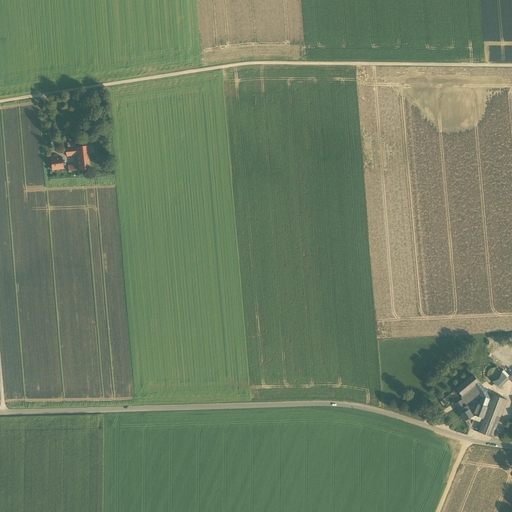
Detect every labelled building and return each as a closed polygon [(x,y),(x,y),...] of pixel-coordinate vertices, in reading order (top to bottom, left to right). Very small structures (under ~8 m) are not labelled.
[(77,154),(78,165),(79,170),(90,169),(87,146),(76,147),(77,153),(77,154)] [(64,148),(67,155),(77,154),(77,153),(76,147),(75,147),(68,148),(64,148)] [(50,156),(52,170),(63,169),(62,158),(57,158),(57,155),(50,156)] [(506,374),(510,369),(501,361),(497,365),(506,374)] [(497,381),(500,379),(501,375),(501,372),(499,369),(496,368),(492,368),(489,369),(488,372),(487,375),(488,378),(491,381),(494,382),(497,381)] [(502,373),(501,375),(500,379),(497,381),(494,382),(493,382),(499,389),(508,379),(502,373)] [(462,397),(474,387),(479,382),(473,375),(456,389),(462,397)] [(486,390),(479,382),(474,387),(479,393),(480,394),(482,398),(480,400),(474,413),(473,414),(474,416),(476,415),(484,418),(488,407),(487,407),(490,399),(487,392),(486,390)] [(465,407),(467,405),(480,394),(479,393),(474,387),(462,397),(461,397),(462,399),(463,399),(466,403),(464,404),(465,407)] [(493,394),(490,399),(487,407),(488,407),(484,418),(478,432),(493,437),(507,400),(493,394)] [(463,399),(462,399),(455,403),(457,407),(464,404),(466,403),(463,399)] [(457,407),(465,420),(474,416),(473,414),(467,405),(465,407),(464,404),(457,407)]
